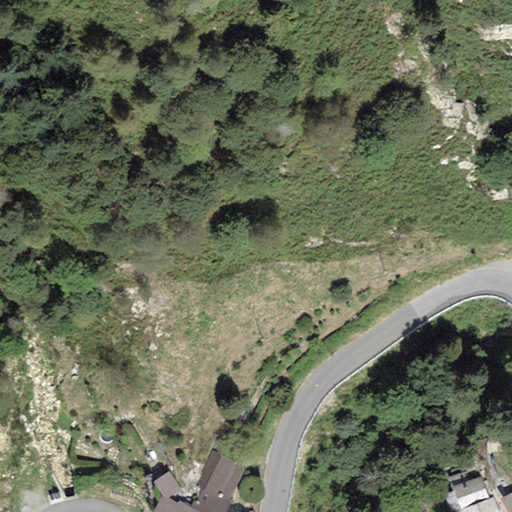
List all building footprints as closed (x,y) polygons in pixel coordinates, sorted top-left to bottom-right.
[(257,474),(230,462),(216,494),(218,495),(244,506),(257,474)] [(186,476),(170,485),(178,501),(195,493),(186,476)] [(471,483),(454,491),(462,508),(479,501),(471,483)] [(240,511),(244,506),(218,495),(210,511),(240,511)] [(511,511),(511,497),(502,504),(508,511),(511,511)] [(492,511),(489,502),(463,511),(492,511)]
